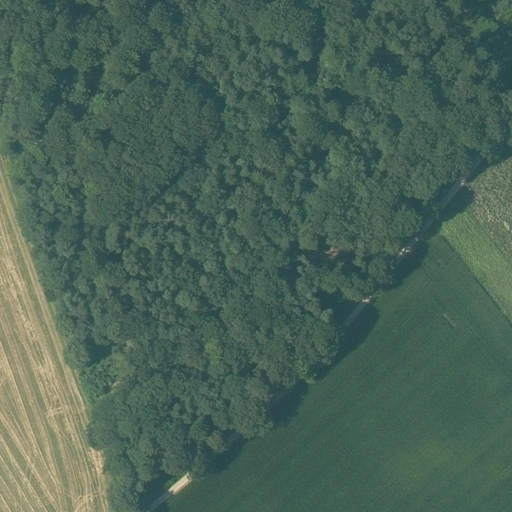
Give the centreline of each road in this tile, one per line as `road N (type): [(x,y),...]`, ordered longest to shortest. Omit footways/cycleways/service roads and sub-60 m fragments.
road 1 (track): [(144,511),(306,370),(508,126)]
road 2 (track): [(505,123),(426,0)]
